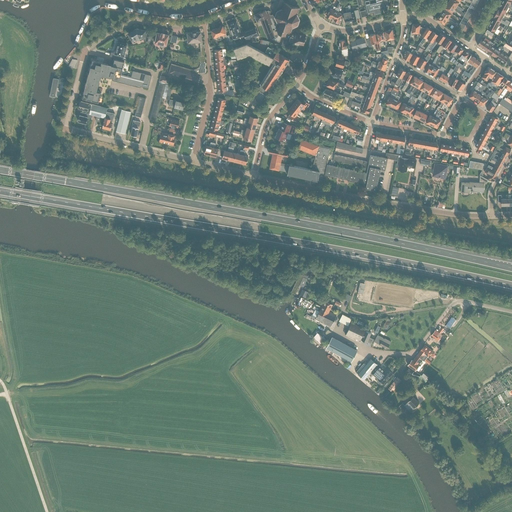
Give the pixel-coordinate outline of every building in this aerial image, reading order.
[(368,0),(364,1),(367,13),(373,12),(373,15),(383,12),(382,9),(386,8),(385,3),(387,2),(387,0),(368,0)] [(455,0),(449,0),(448,2),(461,11),(463,9),(460,8),(457,5),(459,2),(455,0)] [(506,0),(503,0),(499,8),(506,12),(511,2),(506,0)] [(331,18),(332,19),(340,3),(338,1),(335,7),(332,6),(331,9),(330,8),(329,12),(326,10),(324,13),(327,15),(326,16),(327,17),(327,18),(329,19),(329,18),(330,18),(331,18)] [(461,11),(448,2),(444,8),(452,13),(454,10),(460,14),(461,11)] [(266,11),(274,36),(275,37),(275,38),(273,37),(273,39),(279,42),(281,36),(278,35),(278,33),(285,36),(287,31),(290,32),(292,28),(292,27),(297,25),(299,19),(297,15),(297,14),(299,8),(294,6),(294,5),(290,4),(290,5),(284,3),(282,9),(281,9),(277,11),(275,16),(270,14),(271,12),(270,11),(268,11),(266,11)] [(340,3),(332,19),(334,20),(335,21),(335,22),(336,22),(337,22),(338,22),(342,14),(338,12),(339,9),(340,10),(342,7),(340,6),(341,4),(340,3)] [(348,12),(350,22),(352,22),(356,21),(356,18),(359,17),(358,11),(352,12),(350,5),(348,6),(348,7),(349,9),(348,9),(349,12),(348,12)] [(499,8),(493,18),(500,22),(505,25),(507,26),(510,22),(506,20),(505,22),(501,20),(504,16),(506,12),(499,8)] [(440,14),(454,23),(455,21),(449,17),(451,14),(444,9),(440,14)] [(274,36),(266,11),(265,10),(262,12),(262,11),(258,13),(254,15),(257,22),(261,21),(265,33),(266,33),(268,38),(274,36)] [(457,29),(458,26),(454,23),(440,14),(437,19),(444,24),(446,21),(454,27),(452,30),(455,32),(457,29)] [(493,18),(491,23),(488,28),(495,32),(497,29),(501,31),(503,27),(499,25),(500,22),(493,18)] [(245,38),(243,32),(240,33),(236,21),(228,24),(233,39),(240,37),(241,39),(245,38)] [(418,33),(420,34),(422,27),(419,26),(419,25),(413,24),(412,29),(411,29),(410,36),(414,36),(414,32),(418,33)] [(217,28),(221,39),(226,37),(228,42),(231,41),(229,35),(227,36),(226,33),(224,29),(223,30),(222,26),(217,28)] [(422,27),(420,34),(424,37),(421,43),(423,44),(426,39),(432,31),(426,27),(425,29),(422,27)] [(218,40),(221,39),(217,28),(212,30),(213,33),(212,34),(213,38),(217,37),(218,40)] [(255,28),(243,32),(245,38),(246,40),(249,38),(251,43),(256,41),(254,37),(258,35),(257,32),(255,28)] [(145,33),(145,31),(137,29),(136,30),(128,34),(132,40),(135,39),(136,41),(138,41),(140,41),(141,39),(142,38),(143,38),(144,37),(146,38),(145,40),(150,41),(152,34),(147,33),(145,33)] [(394,44),(395,42),(393,34),(394,34),(393,30),(392,30),(385,31),(387,40),(391,39),(392,44),(394,44)] [(191,42),(198,42),(199,43),(200,43),(201,56),(197,56),(197,59),(198,59),(199,60),(199,61),(200,62),(200,63),(200,64),(200,65),(201,66),(198,72),(171,64),(168,74),(186,79),(185,80),(198,84),(201,77),(200,77),(201,73),(202,74),(203,74),(204,73),(205,73),(206,72),(206,71),(206,70),(206,69),(206,68),(205,67),(206,66),(206,65),(206,64),(206,63),(205,62),(204,62),(205,61),(205,60),(205,59),(205,58),(205,57),(205,56),(204,56),(204,55),(205,54),(205,53),(205,52),(205,51),(204,51),(204,50),(203,50),(204,49),(204,48),(204,47),(204,46),(204,45),(204,44),(203,45),(202,41),(201,41),(201,37),(201,36),(201,35),(200,32),(196,32),(196,31),(192,32),(192,33),(187,33),(188,43),(189,43),(189,42),(191,41),(191,42)] [(377,33),(378,40),(379,41),(382,41),(383,45),(387,44),(387,41),(385,41),(385,40),(386,40),(386,37),(384,37),(383,32),(377,33)] [(431,45),(434,41),(438,35),(433,32),(427,39),(432,42),(431,43),(430,43),(428,46),(425,51),(427,52),(431,45)] [(161,34),(160,34),(157,33),(156,36),(154,36),(153,41),(155,41),(155,43),(160,44),(160,45),(160,46),(161,46),(161,47),(162,47),(163,47),(164,47),(165,47),(165,46),(165,45),(166,45),(168,36),(164,35),(164,34),(161,33),(161,34)] [(291,38),(294,38),(293,43),(303,45),(304,40),(306,40),(306,37),(303,36),(303,34),(299,33),(298,34),(296,33),(292,35),(291,38)] [(435,42),(434,41),(431,45),(433,47),(435,43),(436,44),(437,42),(441,44),(446,37),(440,33),(436,40),(435,42)] [(375,43),(376,49),(377,52),(381,51),(380,48),(379,42),(379,41),(378,40),(376,40),(375,34),(369,35),(370,39),(367,40),(369,47),(372,46),(371,44),(375,43)] [(113,53),(111,52),(110,56),(122,59),(123,56),(124,56),(127,44),(126,44),(126,43),(121,36),(118,39),(119,41),(119,42),(118,42),(116,48),(115,47),(113,53)] [(353,50),(366,47),(364,39),(361,39),(361,38),(356,40),(356,41),(351,42),(353,50)] [(452,41),(447,38),(442,45),(441,46),(440,45),(436,51),(439,53),(444,46),(447,48),(452,41)] [(490,45),(488,43),(481,39),(477,45),(486,51),(491,45),(490,45)] [(348,55),(347,48),(346,48),(346,42),(345,42),(344,40),(339,40),(339,46),(338,46),(339,49),(343,48),(343,49),(342,50),(342,56),(348,55)] [(448,49),(453,52),(454,51),(458,45),(453,42),(448,49)] [(238,47),(234,49),(237,59),(249,54),(269,65),(271,61),(275,64),(254,96),(262,101),(269,90),(269,91),(289,60),(281,54),(280,55),(273,50),(268,46),(264,53),(247,43),(246,44),(238,47)] [(491,54),(495,48),(491,45),(486,51),(491,54)] [(218,50),(215,50),(216,61),(223,60),(226,59),(226,56),(223,56),(222,49),(225,49),(225,46),(217,46),(218,50)] [(454,51),(453,52),(451,56),(453,57),(456,53),(460,55),(464,49),(459,46),(455,51),(454,51)] [(495,57),(500,51),(495,48),(491,54),(495,57)] [(413,54),(415,51),(412,49),(410,53),(407,51),(403,58),(408,61),(412,54),(413,54)] [(415,50),(415,51),(413,54),(412,56),(413,57),(410,62),(415,65),(420,57),(417,56),(417,54),(418,53),(417,53),(417,51),(415,50)] [(461,56),(459,58),(461,60),(462,58),(465,60),(466,59),(470,54),(465,50),(461,56)] [(509,57),(500,51),(495,57),(505,64),(509,57)] [(429,53),(427,56),(426,58),(425,57),(424,60),(421,58),(417,66),(423,69),(430,57),(431,55),(429,53)] [(379,61),(378,63),(386,66),(387,62),(388,59),(387,58),(389,54),(382,54),(376,54),(376,57),(377,57),(376,60),(379,61)] [(438,59),(438,60),(439,57),(440,55),(438,54),(432,65),(428,63),(425,70),(428,72),(429,72),(430,73),(438,59)] [(471,54),(467,61),(468,62),(469,63),(468,64),(471,65),(472,64),(476,58),(471,54)] [(476,58),(472,64),(475,66),(470,73),(472,74),(476,68),(481,61),(476,58)] [(68,67),(75,69),(77,60),(70,59),(68,67)] [(141,87),(142,87),(143,84),(144,81),(144,78),(145,74),(133,71),(131,77),(121,75),(124,62),(115,59),(113,66),(92,60),(82,99),(98,103),(101,93),(95,91),(99,73),(111,76),(110,76),(113,77),(112,81),(140,88),(141,87)] [(223,60),(216,61),(217,71),(224,70),(224,65),(227,65),(226,59),(223,60)] [(348,66),(349,63),(345,61),(345,62),(338,59),(335,65),(343,68),(344,64),(348,66)] [(440,61),(438,60),(438,59),(430,73),(431,73),(431,74),(435,76),(439,69),(436,68),(440,61)] [(386,66),(378,63),(373,61),(372,64),(377,66),(376,68),(384,71),(386,66)] [(454,70),(451,68),(448,73),(446,76),(442,74),(445,69),(442,67),(437,74),(441,76),(439,79),(446,82),(449,78),(451,74),(454,70)] [(455,67),(454,70),(451,74),(453,75),(451,79),(448,84),(454,87),(458,80),(455,78),(458,74),(456,73),(458,69),(455,67)] [(482,78),(484,79),(492,69),(489,67),(484,74),(485,74),(482,78)] [(346,75),(347,71),(345,70),(345,72),(334,68),(332,74),(340,77),(341,73),(346,75)] [(394,86),(397,87),(398,86),(402,78),(406,71),(400,68),(396,75),(399,77),(395,84),(396,84),(394,86)] [(492,69),(484,79),(487,81),(489,77),(491,78),(496,71),(492,69)] [(224,70),(217,71),(217,76),(218,81),(225,80),(224,70)] [(371,72),(370,74),(381,79),(383,73),(376,70),(374,73),(371,72)] [(409,82),(413,75),(407,72),(403,79),(407,81),(402,90),(404,91),(409,82)] [(489,82),(487,85),(486,86),(490,89),(493,85),(496,88),(497,86),(504,77),(497,72),(491,81),(491,82),(490,83),(489,82)] [(381,79),(370,74),(369,78),(363,76),(363,78),(379,84),(381,79)] [(165,85),(165,84),(166,83),(168,84),(169,79),(161,77),(161,76),(159,81),(160,82),(159,83),(165,85)] [(412,91),(419,79),(414,76),(410,83),(412,84),(409,89),(408,89),(407,92),(410,94),(412,91)] [(460,91),(465,84),(461,82),(463,79),(460,77),(459,80),(459,81),(455,88),(460,91)] [(500,95),(510,81),(505,77),(500,84),(504,87),(502,89),(500,88),(497,93),(500,95)] [(379,84),(363,78),(362,81),(371,84),(369,87),(377,90),(379,84)] [(234,96),(239,96),(241,87),(242,87),(241,79),(236,80),(237,87),(239,87),(237,93),(234,93),(234,96)] [(410,95),(411,95),(412,95),(417,87),(419,88),(423,81),(419,79),(412,91),(410,94),(410,95)] [(49,99),(55,100),(59,81),(53,80),(49,99)] [(225,80),(218,81),(219,92),(224,91),(224,94),(233,95),(233,90),(229,90),(228,85),(226,85),(225,80)] [(331,81),(330,80),(327,85),(335,89),(336,86),(343,89),(344,86),(331,80),(331,81)] [(511,88),(511,82),(510,81),(500,95),(500,96),(501,97),(507,89),(510,91),(511,88)] [(420,100),(428,85),(424,82),(420,89),(422,90),(419,95),(417,99),(420,100)] [(473,99),(481,88),(479,86),(480,84),(478,83),(469,96),(473,99)] [(164,91),(163,94),(162,97),(162,98),(169,100),(173,86),(172,86),(165,84),(165,85),(164,88),(164,91)] [(433,87),(428,85),(420,100),(422,101),(424,98),(427,93),(429,94),(433,87)] [(367,94),(375,97),(376,92),(375,92),(376,91),(363,86),(363,88),(368,90),(367,94)] [(483,96),(485,93),(482,91),(484,87),(482,86),(481,88),(473,99),(478,103),(483,96)] [(430,105),(438,90),(434,88),(430,95),(432,96),(428,104),(429,105),(430,105)] [(335,96),(337,93),(333,92),(326,89),(323,95),(330,98),(331,97),(333,98),(334,95),(335,96)] [(430,105),(434,108),(435,108),(436,105),(434,104),(437,98),(439,100),(443,93),(438,90),(430,105)] [(490,98),(494,93),(495,92),(492,90),(491,92),(490,93),(489,92),(487,96),(485,94),(485,93),(483,96),(478,103),(483,106),(489,97),(490,98)] [(350,94),(354,95),(357,96),(373,102),(375,97),(367,94),(366,97),(358,94),(351,92),(350,94)] [(392,107),(397,96),(390,92),(388,95),(390,96),(390,97),(389,97),(387,101),(388,101),(386,104),(392,107)] [(401,93),(399,92),(397,96),(392,107),(397,109),(399,106),(401,102),(397,101),(399,97),(401,93)] [(438,106),(437,109),(440,111),(448,96),(444,93),(440,100),(442,102),(439,107),(438,106)] [(405,113),(413,96),(412,95),(411,95),(408,101),(407,105),(403,103),(400,110),(405,113)] [(363,105),(371,107),(373,102),(357,96),(356,99),(364,102),(363,105)] [(413,96),(405,113),(411,116),(414,108),(411,107),(415,97),(413,97),(413,96)] [(444,113),(446,110),(444,109),(447,104),(449,105),(453,99),(448,96),(440,111),(444,113)] [(486,108),(491,112),(495,107),(495,106),(496,104),(493,102),(495,100),(493,98),(486,108)] [(183,109),(184,103),(170,99),(168,106),(183,109)] [(297,99),(293,105),(299,110),(302,107),(305,110),(309,104),(304,100),(302,103),(297,99)] [(368,114),(371,107),(363,105),(350,100),(347,106),(351,108),(352,104),(362,108),(361,111),(368,114)] [(87,114),(88,114),(89,114),(92,104),(80,101),(78,108),(88,111),(87,114)] [(107,108),(92,104),(89,114),(92,115),(105,118),(107,108)] [(299,110),(293,105),(288,111),(291,113),(288,118),(296,121),(296,120),(300,116),(296,113),(299,110)] [(419,119),(422,112),(419,111),(420,108),(418,107),(413,117),(419,119)] [(213,118),(221,120),(223,110),(216,108),(213,118)] [(440,111),(437,109),(435,108),(434,108),(434,110),(435,110),(432,117),(430,115),(426,123),(431,125),(437,113),(438,114),(440,111)] [(130,112),(122,109),(116,131),(125,133),(130,112)] [(320,111),(316,120),(318,121),(320,118),(322,119),(325,113),(320,111)] [(422,112),(419,119),(424,122),(429,112),(427,111),(425,114),(422,112)] [(440,111),(438,114),(437,113),(431,125),(437,128),(440,120),(441,121),(442,118),(439,117),(440,115),(443,116),(445,113),(444,113),(440,111)] [(88,114),(87,114),(81,112),(80,115),(78,121),(86,124),(88,117),(92,118),(92,115),(89,114),(88,114)] [(102,128),(110,130),(112,124),(111,124),(113,118),(115,114),(107,112),(104,122),(102,128)] [(324,123),(326,124),(330,115),(325,113),(322,119),(323,119),(322,122),(324,123)] [(330,115),(326,124),(329,125),(330,122),(333,124),(335,118),(330,115)] [(245,118),(244,120),(256,124),(258,118),(250,116),(249,119),(247,119),(245,118)] [(492,116),(489,121),(497,126),(498,124),(496,122),(498,119),(497,119),(498,117),(495,116),(494,117),(492,116)] [(178,128),(180,121),(172,119),(172,118),(168,117),(168,120),(171,121),(170,126),(178,128)] [(211,128),(218,130),(219,126),(222,126),(223,121),(221,120),(213,118),(211,128)] [(335,128),(341,130),(344,122),(339,119),(335,128)] [(141,122),(133,120),(131,127),(133,127),(131,135),(136,136),(138,129),(139,129),(141,122)] [(256,124),(244,120),(243,123),(246,123),(248,124),(247,127),(255,129),(256,124)] [(497,126),(489,121),(486,126),(492,129),(494,126),(496,127),(497,126)] [(344,122),(341,130),(343,131),(344,128),(347,130),(350,124),(344,122)] [(292,126),(283,123),(280,130),(279,129),(275,137),(285,141),(289,131),(293,133),(296,127),(292,125),(292,126)] [(355,126),(351,135),(354,136),(355,133),(358,134),(360,128),(355,126)] [(492,129),(486,126),(484,131),(492,136),(493,134),(490,132),(492,129)] [(492,136),(484,131),(481,136),(487,139),(488,136),(491,137),(492,136)] [(164,142),(166,143),(168,134),(162,132),(162,134),(161,134),(159,142),(164,143),(164,142)] [(253,135),(241,132),(240,134),(243,135),(245,135),(244,139),(251,141),(253,135)] [(168,134),(166,143),(173,145),(176,136),(168,134)] [(507,144),(511,146),(511,139),(505,135),(503,138),(509,141),(507,144)] [(487,139),(481,136),(478,141),(486,146),(487,144),(485,142),(487,139)] [(398,143),(398,146),(397,153),(403,154),(404,149),(400,149),(401,143),(404,144),(405,138),(399,137),(398,143)] [(324,175),(340,178),(342,168),(327,164),(330,148),(319,145),(318,146),(301,139),(298,149),(315,156),(312,170),(319,171),(318,176),(324,178),(324,175)] [(486,146),(478,141),(476,146),(481,149),(483,146),(485,147),(486,146)] [(204,154),(210,155),(213,143),(211,142),(210,145),(211,145),(210,147),(206,146),(206,147),(205,149),(205,150),(204,150),(203,150),(203,152),(203,153),(204,153),(204,154)] [(222,158),(228,160),(233,142),(230,142),(229,147),(228,149),(229,149),(228,151),(224,150),(221,149),(220,156),(223,156),(222,158)] [(437,143),(432,142),(430,152),(432,152),(433,152),(433,149),(438,150),(438,148),(437,148),(437,143)] [(217,155),(220,156),(221,149),(218,149),(214,148),(215,146),(216,144),(213,143),(210,155),(216,157),(217,155)] [(244,145),(244,148),(240,163),(246,164),(248,156),(244,155),(245,153),(245,154),(245,151),(247,152),(248,150),(249,150),(250,146),(244,145)] [(236,153),(234,161),(240,163),(244,148),(241,147),(241,150),(240,152),(240,154),(236,153)] [(497,149),(508,155),(511,150),(505,147),(504,150),(498,147),(497,149)] [(279,170),(288,172),(289,165),(281,164),(282,156),(288,157),(288,153),(269,149),(268,153),(272,154),(269,169),(279,171),(279,170)] [(500,157),(505,160),(508,155),(497,149),(496,151),(501,154),(500,157)] [(432,152),(430,152),(429,155),(429,159),(436,160),(438,151),(436,151),(435,158),(431,157),(432,156),(432,152)] [(365,172),(362,183),(366,184),(365,189),(376,191),(381,169),(385,170),(388,159),(397,161),(398,155),(386,153),(385,158),(370,155),(367,173),(365,172)] [(400,157),(398,170),(406,171),(407,167),(415,168),(416,160),(400,157)] [(491,160),(502,166),(505,160),(500,157),(498,160),(493,157),(491,160)] [(494,168),(499,171),(502,166),(491,160),(490,162),(496,165),(494,168)] [(445,179),(447,166),(435,164),(433,176),(445,179)] [(319,171),(312,170),(289,165),(288,172),(287,174),(317,181),(318,176),(319,171)] [(342,168),(340,178),(349,180),(349,182),(354,183),(354,181),(362,183),(365,172),(342,168)] [(488,178),(494,181),(499,171),(494,168),(492,171),(487,168),(485,172),(490,175),(488,178)] [(488,180),(486,179),(480,175),(480,181),(480,183),(470,182),(470,183),(462,182),(461,192),(469,193),(470,191),(483,192),(484,184),(486,184),(488,180)] [(401,199),(403,190),(392,188),(390,197),(401,199)] [(508,206),(508,195),(506,195),(506,199),(501,199),(501,195),(498,195),(498,202),(501,202),(501,206),(508,206)] [(300,274),(291,293),(295,295),(300,285),(304,276),(300,274)] [(302,289),(300,295),(306,298),(309,293),(302,289)] [(323,305),(321,309),(317,317),(316,319),(331,327),(337,315),(329,311),(332,305),(325,301),(320,299),(318,303),(320,304),(320,303),(323,305)] [(351,319),(343,315),(340,320),(348,325),(351,319)] [(360,340),(365,331),(365,329),(352,323),(346,335),(348,336),(348,337),(358,342),(360,340)] [(371,334),(365,331),(360,340),(361,340),(367,343),(371,334)] [(325,339),(317,333),(313,338),(321,344),(325,339)] [(384,339),(378,335),(376,338),(374,341),(387,349),(391,342),(385,338),(384,339)] [(357,350),(332,337),(326,347),(351,361),(357,350)] [(426,362),(429,364),(431,362),(426,359),(428,356),(432,350),(425,345),(420,350),(421,350),(417,355),(426,362)] [(424,364),(426,362),(417,355),(413,361),(412,360),(408,365),(415,371),(419,365),(420,366),(423,363),(424,364)] [(393,373),(387,368),(385,370),(371,359),(358,374),(364,380),(371,372),(384,383),(393,373)] [(427,379),(422,374),(418,378),(425,383),(427,381),(426,380),(427,379)] [(401,380),(398,376),(388,388),(392,392),(395,388),(399,383),(401,380)] [(419,402),(413,396),(404,404),(410,411),(419,402)]
